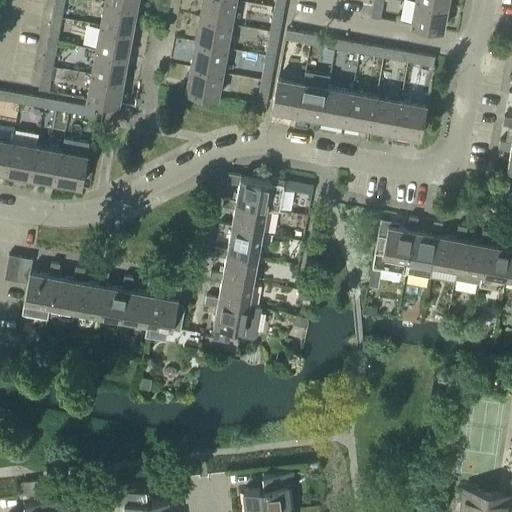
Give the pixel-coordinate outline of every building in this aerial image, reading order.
[(62,16),(64,0),(55,0),(53,15),(62,16)] [(133,29),(138,5),(110,0),(105,0),(101,24),(133,29)] [(232,23),(235,0),(203,0),(201,18),(232,23)] [(380,17),(383,0),(373,0),(371,16),(380,17)] [(443,29),(448,4),(428,0),(416,0),(412,23),(443,29)] [(280,32),(285,7),(276,6),(271,30),(280,32)] [(57,41),(62,16),(53,15),(48,39),(57,41)] [(227,47),(232,23),(201,18),(196,42),(227,47)] [(128,54),(133,29),(101,24),(97,48),(128,54)] [(311,43),(313,33),(287,29),(285,38),(311,43)] [(276,56),(280,32),(271,30),(267,55),(276,56)] [(335,47),(337,38),(313,33),(311,43),(335,47)] [(360,51),(362,42),(337,38),(335,47),(360,51)] [(53,66),(57,41),(48,39),(44,64),(53,66)] [(223,72),(227,47),(196,42),(191,67),(223,72)] [(385,56),(386,46),(362,42),(360,51),(385,56)] [(409,60),(411,51),(386,46),(385,56),(409,60)] [(124,78),(128,54),(97,48),(92,73),(124,78)] [(435,55),(411,51),(409,60),(434,65),(435,55)] [(271,81),(276,56),(267,55),(262,79),(271,81)] [(48,91),(53,66),(44,64),(39,89),(48,91)] [(218,97),(223,72),(191,67),(187,92),(218,97)] [(119,104),(124,78),(92,73),(88,98),(119,104)] [(298,113),(304,81),(278,77),(272,109),(298,113)] [(267,106),(271,81),(262,79),(258,104),(267,106)] [(322,118),(328,86),(304,81),(298,113),(322,118)] [(347,122),(353,90),(328,86),(322,118),(347,122)] [(0,98),(21,102),(23,93),(0,88),(0,98)] [(372,127),(377,95),(353,90),(347,122),(372,127)] [(45,106),(47,97),(23,93),(21,102),(45,106)] [(396,131),(402,99),(377,95),(372,127),(396,131)] [(70,111),(72,102),(47,97),(45,106),(70,111)] [(426,103),(402,99),(396,131),(421,135),(426,103)] [(96,106),(72,102),(70,111),(94,115),(96,106)] [(511,116),(504,115),(503,124),(511,124),(511,142),(511,144),(511,143),(511,116)] [(65,137),(63,150),(87,154),(89,142),(65,137)] [(0,170),(8,172),(14,141),(0,138),(0,170)] [(511,142),(511,141),(500,139),(499,148),(510,150),(507,169),(511,169),(511,143),(511,144),(511,142)] [(33,177),(38,145),(14,141),(8,172),(33,177)] [(57,181),(63,150),(38,145),(33,177),(57,181)] [(87,154),(63,150),(57,181),(81,186),(87,154)] [(239,183),(236,199),(236,201),(268,207),(273,208),(279,209),(284,183),(241,175),(241,174),(229,172),(227,180),(239,183)] [(312,206),(313,181),(285,180),(284,205),(312,206)] [(273,208),(268,207),(236,201),(236,199),(225,197),(223,206),(235,208),(232,223),(231,225),(263,231),(267,209),(273,210),(273,208)] [(414,228),(416,229),(418,217),(409,215),(407,227),(388,224),(386,236),(378,234),(372,266),(405,272),(407,264),(414,228)] [(414,228),(407,264),(406,272),(430,277),(433,265),(438,233),(440,233),(443,221),(434,220),(432,232),(416,229),(414,228)] [(268,232),(263,231),(231,225),(232,223),(220,221),(218,230),(230,232),(227,248),(227,250),(259,256),(263,233),(268,234),(268,232)] [(463,238),(465,238),(467,225),(458,224),(456,236),(440,233),(438,233),(433,265),(455,269),(454,273),(456,273),(455,277),(456,277),(463,238)] [(480,282),(487,242),(489,243),(491,230),(483,228),(481,241),(465,238),(463,238),(456,277),(480,282)] [(511,247),(511,246),(511,233),(507,233),(505,245),(489,243),(487,242),(480,282),(479,286),(503,290),(505,278),(511,247)] [(264,256),(259,256),(227,250),(227,248),(216,246),(214,254),(226,256),(222,272),(222,274),(254,280),(258,257),(263,258),(264,256)] [(16,280),(21,256),(9,254),(4,277),(16,280)] [(56,274),(58,275),(60,263),(52,261),(49,273),(30,270),(29,270),(31,258),(21,256),(16,280),(28,282),(22,313),(47,318),(48,311),(49,311),(50,306),(56,274)] [(80,279),(82,279),(84,267),(76,266),(74,278),(58,275),(56,274),(50,306),(72,310),(71,315),(73,316),(74,310),(80,279)] [(104,283),(106,284),(109,272),(100,270),(98,282),(82,279),(80,279),(74,310),(96,315),(96,320),(97,320),(98,315),(104,283)] [(259,281),(254,280),(222,274),(222,272),(211,270),(209,279),(221,281),(218,297),(217,299),(250,304),(254,282),(259,283),(259,281)] [(129,288),(131,288),(133,276),(124,275),(122,286),(106,284),(104,283),(98,315),(120,319),(119,324),(122,324),(123,319),(129,288)] [(153,292),(155,293),(157,281),(149,279),(147,291),(131,288),(129,288),(123,319),(145,323),(144,328),(146,329),(153,292)] [(171,295),(155,293),(153,292),(146,329),(145,336),(165,339),(167,327),(180,330),(185,306),(177,304),(178,297),(180,297),(182,285),(173,284),(171,295)] [(261,307),(250,304),(217,299),(218,297),(207,295),(205,303),(216,305),(213,324),(216,325),(230,327),(243,330),(242,335),(252,337),(256,335),(261,307)] [(230,327),(216,325),(213,337),(227,339),(230,327)] [(244,489),(246,511),(261,511),(290,509),(288,485),(294,485),(292,471),(263,475),(264,486),(244,489)] [(23,497),(38,495),(36,480),(22,482),(23,497)] [(125,504),(125,511),(169,511),(168,498),(148,500),(147,488),(117,491),(118,505),(125,504)] [(460,511),(509,511),(511,494),(464,488),(460,511)] [(55,511),(54,500),(24,503),(24,511),(55,511)]
